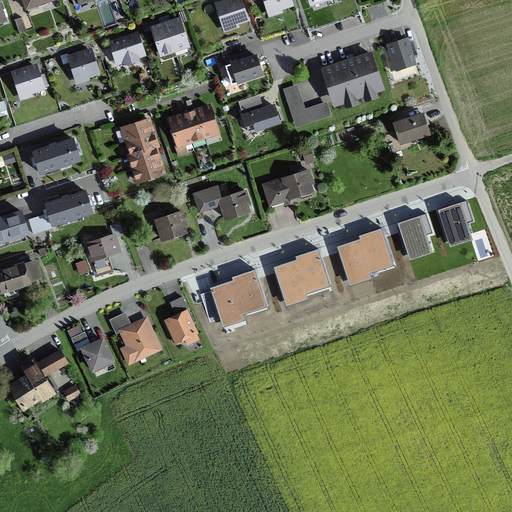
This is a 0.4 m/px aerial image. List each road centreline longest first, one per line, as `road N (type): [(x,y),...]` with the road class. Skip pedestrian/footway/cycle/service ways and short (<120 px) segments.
road 1 (residential): [(11,347),(137,285),(470,173)]
road 2 (residential): [(413,14),(470,173)]
road 3 (residential): [(273,62),(413,14)]
